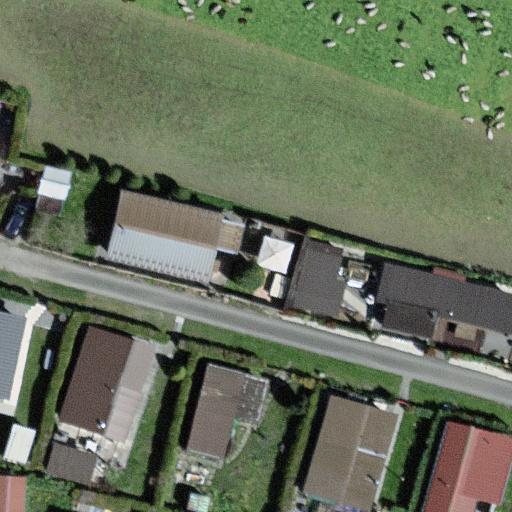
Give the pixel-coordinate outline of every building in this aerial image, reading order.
[(215,216),(121,195),(107,256),(200,277),(207,243),(231,248),(235,229),(213,224),(215,216)] [(287,296),(332,301),(339,240),(294,235),(287,296)] [(511,271),(381,262),(377,328),(480,335),(481,322),(511,323),(511,271)] [(0,386),(11,387),(22,300),(0,297),(0,386)] [(85,310),(54,405),(125,428),(156,334),(85,310)] [(252,411),(257,363),(194,357),(185,442),(224,446),(228,409),(252,411)] [(319,385),(303,486),(373,497),(390,396),(319,385)] [(413,511),(469,511),(476,488),(499,495),(511,446),(511,427),(441,409),(413,511)] [(46,432),(40,462),(84,470),(90,441),(46,432)] [(0,504),(19,505),(21,464),(0,463),(0,504)]
